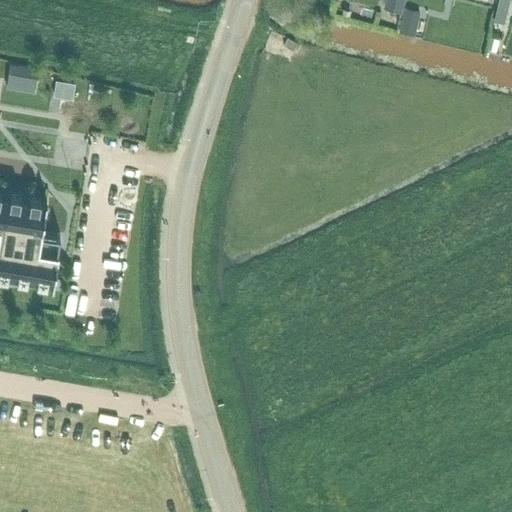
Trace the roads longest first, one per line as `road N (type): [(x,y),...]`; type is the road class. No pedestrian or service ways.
road 1 (unclassified): [(198,409),(182,329),(178,225),(242,0)]
road 2 (unclassified): [(198,409),(163,412),(0,384)]
